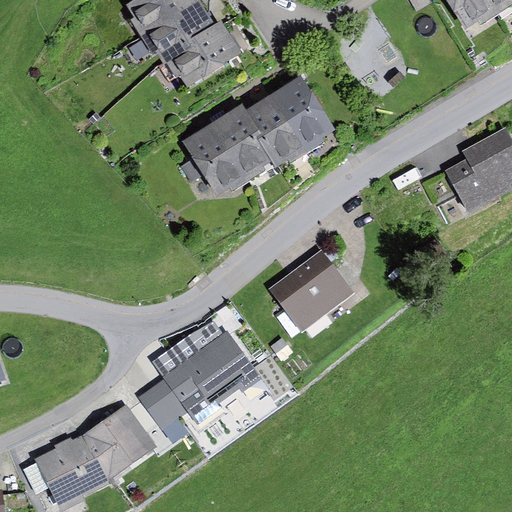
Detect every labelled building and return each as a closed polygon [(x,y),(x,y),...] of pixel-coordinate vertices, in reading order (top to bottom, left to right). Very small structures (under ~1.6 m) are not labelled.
[(198,0),(137,0),(126,7),(135,21),(131,23),(141,38),(199,1),(198,0)] [(429,0),(409,0),(417,12),(431,3),(429,0)] [(487,0),(443,0),(463,32),(479,23),(481,27),(497,15),(487,0)] [(511,0),(487,0),(497,15),(511,6),(511,0)] [(217,27),(199,1),(141,38),(152,55),(156,53),(162,63),(217,27)] [(223,23),(217,27),(162,63),(164,67),(167,65),(176,80),(180,77),(189,91),(244,55),(223,23)] [(483,60),(474,66),(478,72),(487,66),(483,60)] [(301,79),(272,96),(309,154),(324,144),(322,140),(335,132),(301,79)] [(272,96),(245,113),(274,163),(278,168),(288,161),(290,166),(309,154),(272,96)] [(241,108),(214,124),(250,184),(267,173),(264,168),(274,163),(245,113),(241,108)] [(214,124),(183,144),(216,197),(229,189),(232,194),(250,184),(214,124)] [(467,160),(445,172),(468,215),(511,191),(511,143),(505,131),(463,153),(467,160)] [(448,259),(436,241),(416,254),(428,273),(448,259)] [(322,251),(270,290),(302,333),(354,295),(322,251)] [(150,364),(161,379),(223,334),(215,322),(191,336),(150,364)] [(223,334),(161,379),(163,382),(187,414),(197,427),(220,410),(217,406),(238,391),(242,396),(260,383),(262,381),(253,369),(226,332),(223,334)] [(294,353),(283,339),(272,347),(282,362),(294,353)] [(270,355),(253,369),(262,381),(260,383),(276,403),(295,388),(270,355)] [(163,382),(138,400),(172,446),(189,434),(179,420),(187,414),(163,382)] [(128,407),(83,436),(108,480),(157,450),(128,407)] [(108,480),(83,436),(73,441),(71,437),(55,446),(56,450),(35,461),(37,464),(50,489),(62,511),(64,511),(82,502),(79,496),(108,480)] [(50,489),(37,464),(24,471),(36,496),(50,489)] [(133,488),(126,493),(138,508),(145,502),(133,488)]
